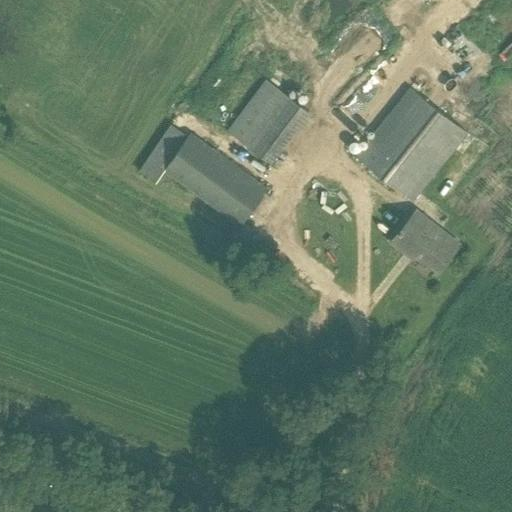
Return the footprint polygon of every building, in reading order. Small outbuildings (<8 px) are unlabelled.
[(410,0),(406,5),(420,18),(436,0),(410,0)] [(456,0),(451,6),(462,16),(472,6),(481,15),(495,0),(456,0)] [(422,31),(408,46),(416,53),(430,38),(422,31)] [(310,111),(266,78),(251,98),(244,93),(222,121),(229,127),(227,130),(271,163),(310,111)] [(414,201),(468,132),(410,86),(355,155),(414,201)] [(188,135),(171,123),(138,170),(156,183),(164,171),(240,226),(269,189),(191,130),(188,135)] [(439,271),(460,244),(416,209),(390,241),(407,254),(411,249),(439,271)]
